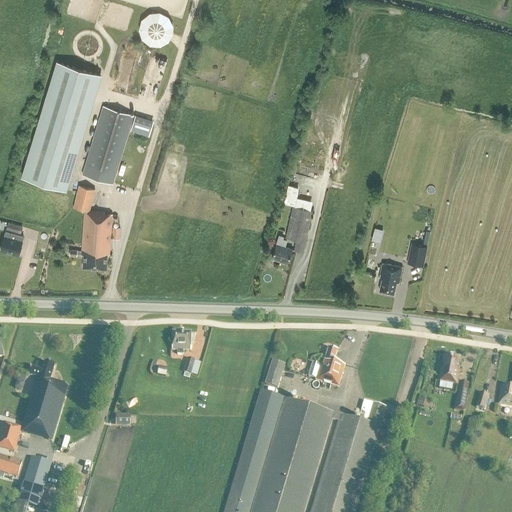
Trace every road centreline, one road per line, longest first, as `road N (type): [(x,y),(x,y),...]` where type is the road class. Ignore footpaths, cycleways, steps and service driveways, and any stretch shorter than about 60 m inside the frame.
road 1 (secondary): [(511,335),(354,316),(0,304)]
road 2 (track): [(426,324),(369,511)]
